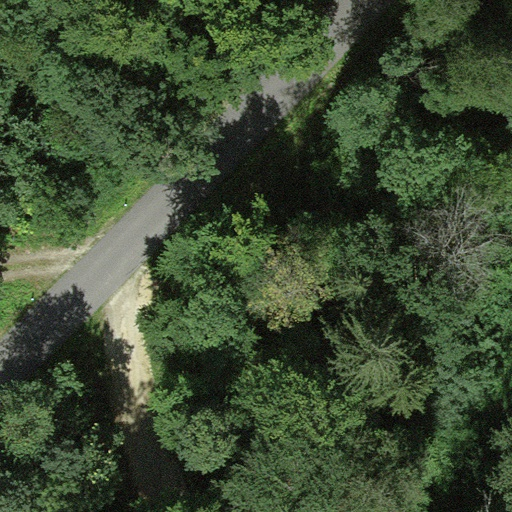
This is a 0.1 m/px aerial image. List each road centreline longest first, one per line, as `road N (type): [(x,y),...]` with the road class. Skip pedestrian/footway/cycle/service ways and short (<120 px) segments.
road 1 (unclassified): [(392,0),(0,387)]
road 2 (track): [(157,511),(129,452),(119,353),(145,251)]
road 3 (track): [(0,277),(145,251)]
